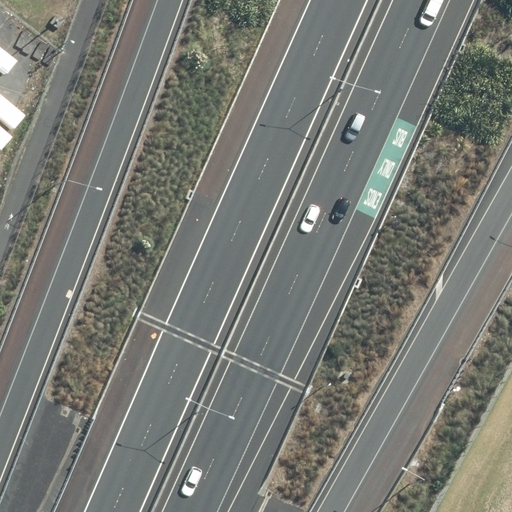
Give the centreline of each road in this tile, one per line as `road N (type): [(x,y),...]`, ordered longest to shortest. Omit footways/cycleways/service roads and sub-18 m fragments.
road 1 (motorway): [(411,0),(176,511)]
road 2 (motorway): [(92,511),(324,0)]
road 3 (motorway): [(0,422),(154,0)]
road 4 (motorway): [(511,182),(327,511)]
